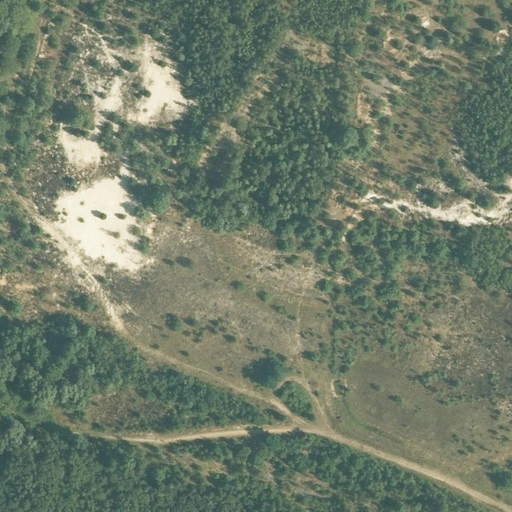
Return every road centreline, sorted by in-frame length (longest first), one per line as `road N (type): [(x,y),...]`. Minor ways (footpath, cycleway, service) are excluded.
road 1 (track): [(309,434),(506,511)]
road 2 (track): [(0,151),(47,0)]
road 3 (track): [(309,434),(276,403),(279,386),(293,379),(322,409),(324,435)]
